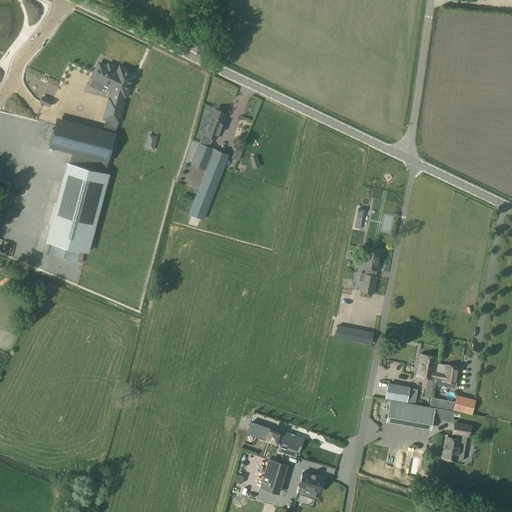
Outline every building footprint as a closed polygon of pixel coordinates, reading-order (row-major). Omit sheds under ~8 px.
[(123,94),(125,95),(135,74),(120,66),(117,72),(113,70),(113,68),(108,66),(107,67),(99,63),(93,77),(95,78),(93,81),(94,83),(100,86),(102,85),(104,82),(111,86),(110,88),(117,92),(115,101),(110,99),(105,118),(118,121),(123,103),(121,102),(123,94)] [(52,100),(42,96),(39,103),(48,107),(52,100)] [(216,109),(214,108),(205,134),(203,133),(200,142),(209,145),(212,137),(216,139),(226,112),(224,112),(225,110),(224,109),(218,106),(216,107),(216,109)] [(114,138),(56,123),(50,146),(73,152),(70,163),(69,163),(48,241),(88,252),(108,174),(105,173),(108,161),(114,138)] [(203,220),(228,154),(199,142),(191,164),(205,170),(188,214),(203,220)] [(366,269),(365,274),(359,273),(358,281),(363,282),(361,292),(372,294),(376,276),(375,276),(376,271),(377,271),(381,251),(366,248),(362,268),(366,269)] [(411,307),(405,310),(409,317),(414,314),(411,307)] [(372,332),(358,329),(355,341),(370,344),(372,332)] [(433,378),(434,372),(437,357),(420,353),(416,375),(433,378)] [(454,388),(458,367),(438,364),(436,373),(434,372),(433,378),(434,379),(433,384),(454,388)] [(406,402),(408,387),(388,384),(385,398),(406,402)] [(475,400),(456,395),(452,410),(471,414),(475,400)] [(390,400),(386,420),(430,428),(433,408),(390,400)] [(446,413),(447,402),(440,401),(438,412),(446,413)] [(258,420),(258,411),(250,411),(250,420),(258,420)] [(245,432),(257,436),(260,427),(249,423),(245,432)] [(468,436),(470,426),(454,423),(452,433),(455,434),(454,439),(445,437),(441,458),(456,461),(456,460),(461,461),(466,436),(468,436)] [(267,429),(263,442),(276,447),(280,433),(267,429)] [(283,431),(278,447),(276,452),(294,458),(296,454),(298,454),(303,438),(283,431)] [(204,462),(214,464),(218,447),(208,445),(204,462)] [(285,464),(268,459),(259,487),(276,493),(285,464)] [(303,471),(299,485),(318,491),(322,477),(303,471)]
